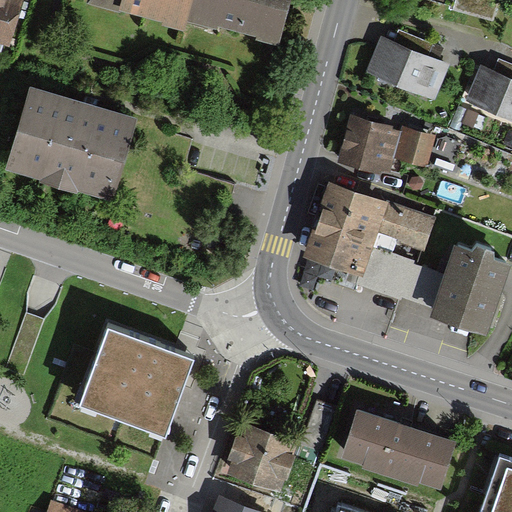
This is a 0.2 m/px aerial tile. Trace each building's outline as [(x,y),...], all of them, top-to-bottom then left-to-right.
[(0,0),(0,34),(8,37),(20,0),(0,0)] [(87,0),(175,26),(182,0),(87,0)] [(282,0),(182,0),(175,26),(267,52),(282,0)] [(442,0),(493,13),(496,0),(442,0)] [(379,28),(365,66),(433,91),(447,52),(379,28)] [(511,65),(489,56),(469,103),(511,120),(511,65)] [(137,95),(38,69),(12,163),(112,190),(137,95)] [(359,98),(345,145),(405,163),(419,116),(359,98)] [(340,172),(312,256),(360,272),(388,188),(340,172)] [(433,308),(483,325),(511,242),(462,225),(433,308)] [(387,241),(372,275),(418,295),(433,260),(387,241)] [(190,354),(108,326),(82,402),(164,430),(190,354)] [(357,401),(343,445),(439,475),(453,431),(357,401)] [(252,406),(232,459),(283,477),(302,424),(252,406)] [(511,511),(511,451),(499,446),(474,511),(511,511)] [(223,477),(209,511),(270,511),(276,498),(223,477)] [(87,511),(52,500),(47,511),(87,511)] [(374,511),(343,501),(338,511),(374,511)]
